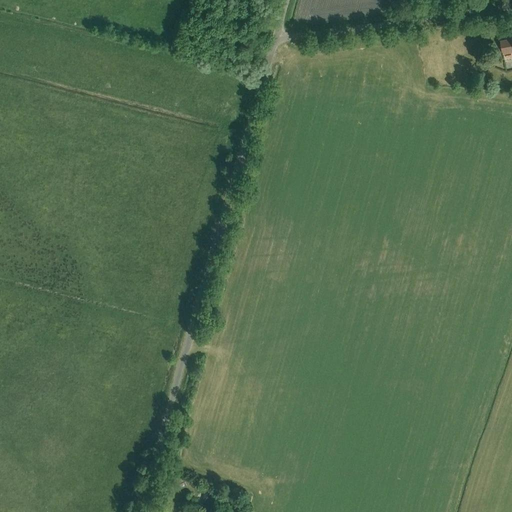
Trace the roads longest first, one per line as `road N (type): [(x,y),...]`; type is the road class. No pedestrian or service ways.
road 1 (unclassified): [(139,511),(274,39)]
road 2 (unclassified): [(274,39),(511,6)]
